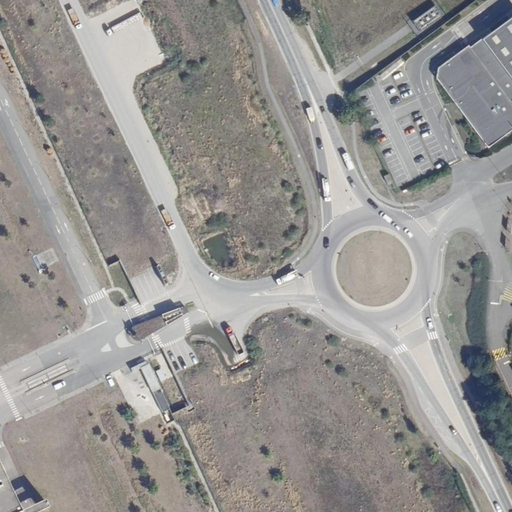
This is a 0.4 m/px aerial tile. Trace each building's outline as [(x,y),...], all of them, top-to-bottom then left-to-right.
[(511,15),(436,70),(435,84),(488,153),(511,134),(511,15)] [(162,314),(133,329),(139,341),(168,326),(162,314)] [(147,365),(145,362),(130,369),(132,373),(141,369),(152,392),(158,389),(147,365)] [(147,365),(158,389),(159,389),(148,365),(147,365)] [(19,511),(0,471),(0,511),(19,511)] [(37,503),(41,511),(47,508),(44,500),(37,503)] [(19,511),(38,511),(41,511),(37,503),(28,507),(19,511)]
